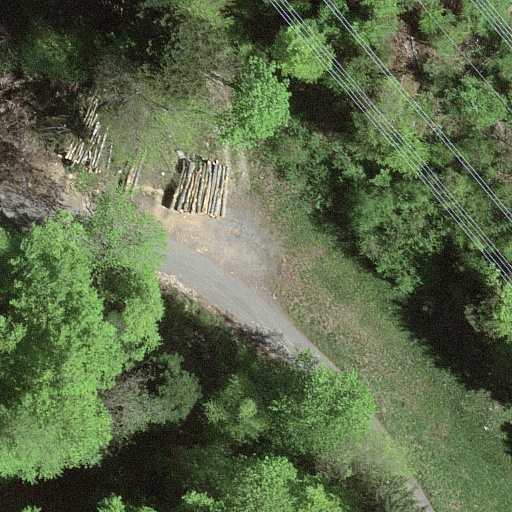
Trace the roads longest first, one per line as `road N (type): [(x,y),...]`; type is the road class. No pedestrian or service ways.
road 1 (track): [(0,204),(164,258),(251,317),(353,417),(411,511)]
road 2 (track): [(251,317),(198,94),(208,0)]
